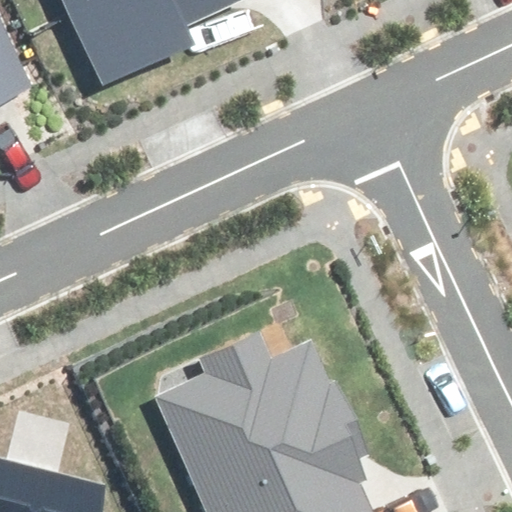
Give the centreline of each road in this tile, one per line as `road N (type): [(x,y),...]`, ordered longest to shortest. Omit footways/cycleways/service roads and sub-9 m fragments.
road 1 (residential): [(374,107),(0,276)]
road 2 (residential): [(511,401),(374,107)]
road 3 (residential): [(511,46),(374,107)]
